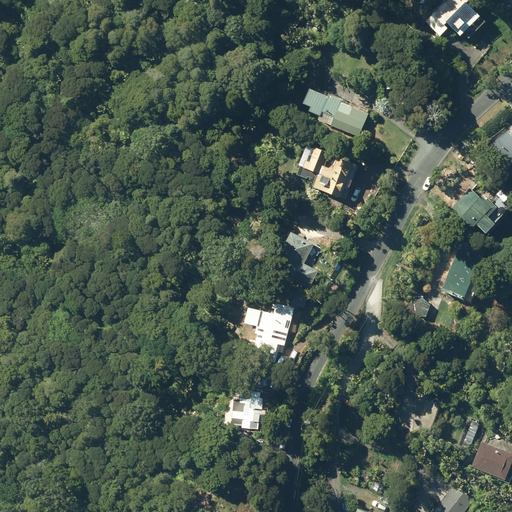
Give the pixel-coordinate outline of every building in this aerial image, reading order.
[(454,25),(466,36),(486,16),(471,2),(472,0),(447,0),(427,21),(443,37),(454,25)] [(328,94),(315,89),(309,104),(316,107),(315,112),(326,117),(328,112),(339,117),(336,126),(364,137),(374,113),(346,102),(347,100),(329,92),(328,94)] [(486,144),(508,171),(511,167),(511,131),(508,126),(486,144)] [(311,144),(303,165),(324,174),(319,187),(349,200),(364,164),(341,154),(337,165),(331,163),(336,152),(321,146),(320,148),(311,144)] [(483,225),(496,234),(504,224),(496,217),(504,208),(491,198),(489,200),(475,189),(457,211),(479,229),(483,225)] [(277,268),(313,288),(323,271),(308,263),(318,244),(296,233),(277,268)] [(444,291),(470,301),(491,250),(466,239),(444,291)] [(414,301),(412,314),(425,317),(428,304),(414,301)] [(253,359),(276,364),(279,352),(286,354),(292,328),(289,327),(291,321),(295,322),(298,309),(279,304),(277,315),(250,308),(247,324),(260,327),(253,359)] [(406,373),(404,383),(390,438),(415,444),(418,431),(429,434),(436,404),(413,399),(419,376),(406,373)] [(254,376),(253,389),(269,389),(270,376),(254,376)] [(253,415),(253,409),(249,409),(249,400),(237,399),(236,411),(235,411),(234,426),(247,427),(248,422),(252,422),(252,419),(248,419),(248,414),(253,415)] [(476,466),(511,481),(511,452),(486,441),(476,466)] [(435,511),(469,511),(479,501),(458,485),(435,511)]
